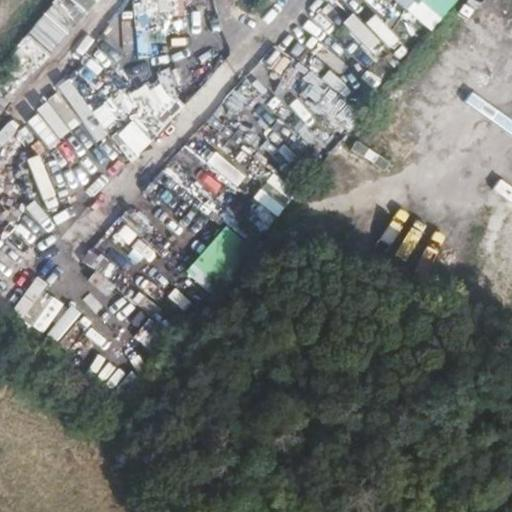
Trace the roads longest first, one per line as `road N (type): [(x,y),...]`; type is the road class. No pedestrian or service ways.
road 1 (unknown): [(287,0),(78,229)]
road 2 (unknown): [(121,0),(0,149)]
